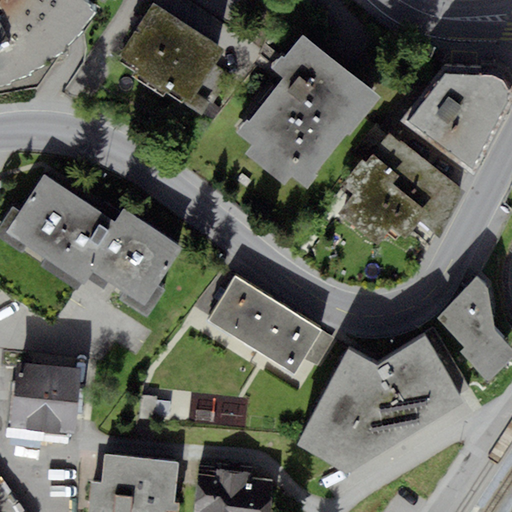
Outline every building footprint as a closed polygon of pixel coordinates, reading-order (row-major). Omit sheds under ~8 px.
[(0,0),(0,8),(7,16),(0,18),(0,85),(11,82),(40,67),(61,51),(82,31),(97,15),(78,0),(0,0)] [(226,51),(153,3),(116,58),(136,72),(132,77),(164,98),(167,92),(189,107),(226,51)] [(280,55),(270,68),(282,77),(239,133),(254,144),(246,155),(285,185),(291,177),(306,189),(348,135),(349,136),(380,96),(302,36),(285,58),(280,55)] [(447,66),(400,119),(471,176),(510,107),(511,98),(511,73),(506,68),(492,67),(447,66)] [(465,192),(388,133),(340,186),(353,198),(339,218),(363,241),(373,244),(385,242),(391,236),(397,241),(420,222),(439,237),(465,192)] [(124,209),(115,223),(44,175),(19,212),(13,208),(0,226),(0,237),(22,252),(26,246),(45,259),(41,265),(77,290),(82,283),(84,285),(94,271),(124,292),(119,299),(146,317),(165,290),(157,284),(181,247),(124,209)] [(197,309),(211,317),(232,283),(218,275),(197,309)] [(477,276),(438,318),(464,346),(459,351),(487,382),(511,358),(511,350),(494,330),(488,287),(477,276)] [(252,349),(280,305),(235,278),(232,283),(211,317),(208,323),(252,349)] [(303,359),(321,330),(280,305),(252,349),(294,375),(303,359)] [(333,337),(321,330),(303,359),(315,367),(333,337)] [(463,400),(425,336),(378,366),(348,349),(297,446),(347,475),(463,400)] [(81,368),(15,363),(10,428),(75,434),(81,368)] [(177,464),(105,455),(101,484),(89,483),(87,511),(178,511),(180,505),(174,504),(177,464)] [(268,511),(273,481),(248,477),(249,472),(215,467),(214,473),(198,471),(192,511),(268,511)] [(24,511),(0,475),(0,511),(24,511)]
